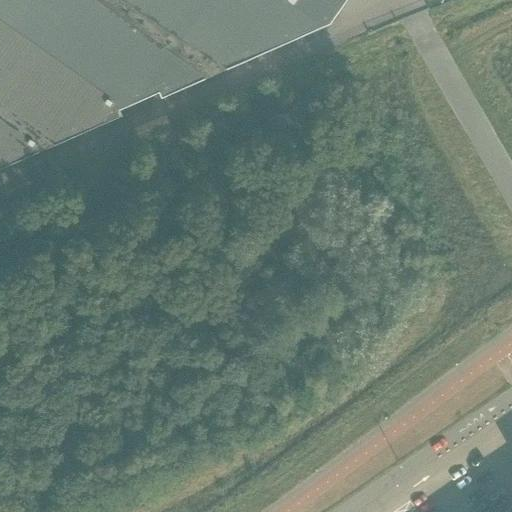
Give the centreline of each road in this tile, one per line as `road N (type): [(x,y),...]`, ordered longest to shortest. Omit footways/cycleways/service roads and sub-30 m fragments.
road 1 (unclassified): [(348,511),(511,395)]
road 2 (unclassified): [(375,511),(511,417)]
